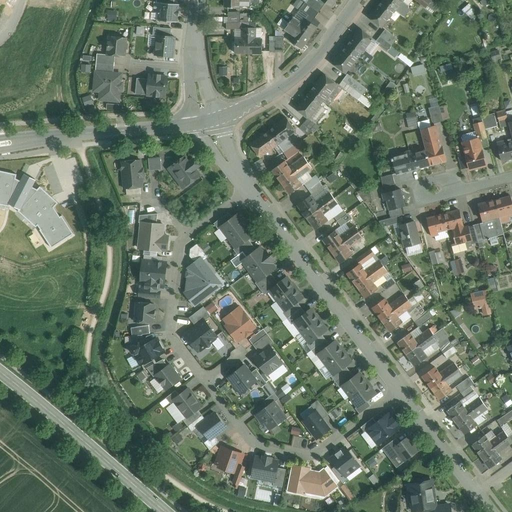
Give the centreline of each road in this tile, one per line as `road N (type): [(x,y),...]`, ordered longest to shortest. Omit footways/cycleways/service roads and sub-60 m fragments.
road 1 (residential): [(400,389),(316,453),(257,445),(174,338),(177,246),(251,191)]
road 2 (unclassified): [(400,389),(251,191)]
road 3 (secondary): [(165,511),(0,371)]
road 4 (tertiary): [(255,100),(311,61),(357,0)]
road 5 (unclassified): [(478,491),(400,389)]
